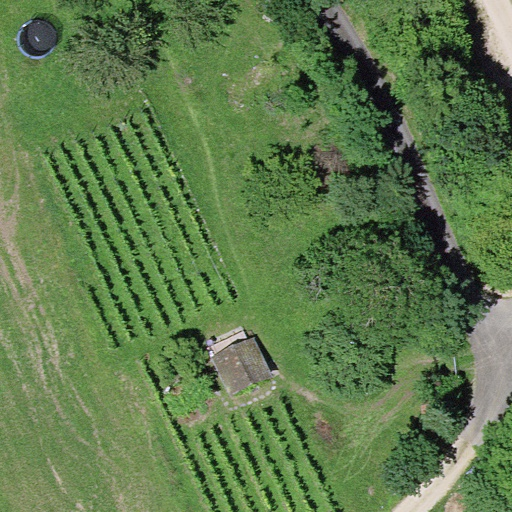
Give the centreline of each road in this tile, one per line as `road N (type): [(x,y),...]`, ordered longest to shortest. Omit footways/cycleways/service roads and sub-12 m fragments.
road 1 (track): [(310,0),(388,111),(431,211),(470,337),(477,420)]
road 2 (track): [(409,511),(477,420),(504,410),(511,395)]
